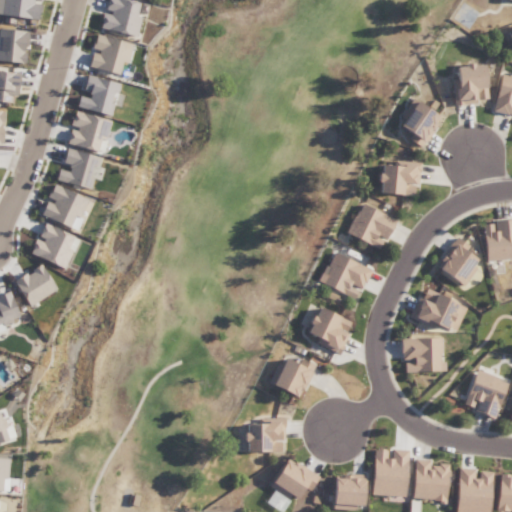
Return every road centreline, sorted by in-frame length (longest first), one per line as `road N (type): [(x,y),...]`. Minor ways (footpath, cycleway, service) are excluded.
road 1 (residential): [(511,448),(467,444),(410,422),(382,397),(375,371),(386,306),(425,229),(453,207),(511,193)]
road 2 (residential): [(71,0),(30,160),(0,228)]
